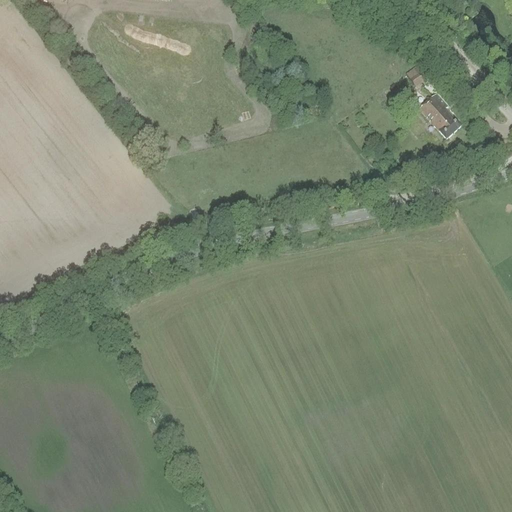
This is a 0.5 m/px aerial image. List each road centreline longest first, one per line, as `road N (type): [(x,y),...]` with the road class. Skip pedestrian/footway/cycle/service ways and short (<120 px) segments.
road 1 (tertiary): [(0,346),(161,262),(511,172)]
road 2 (unclassified): [(511,114),(403,0)]
